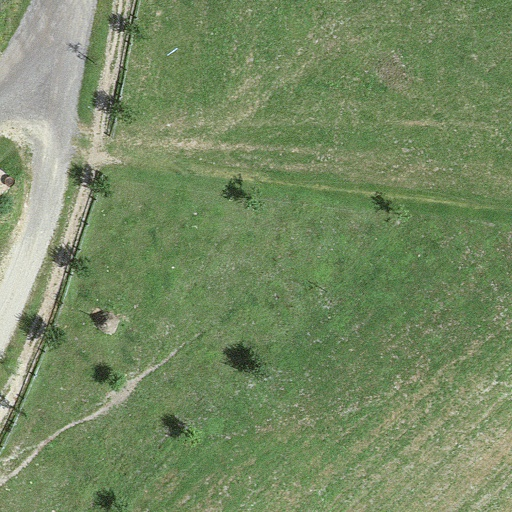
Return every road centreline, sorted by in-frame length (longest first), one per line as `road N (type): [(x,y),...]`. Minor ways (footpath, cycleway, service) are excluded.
road 1 (track): [(0,330),(35,238),(58,140)]
road 2 (track): [(58,140),(71,0)]
